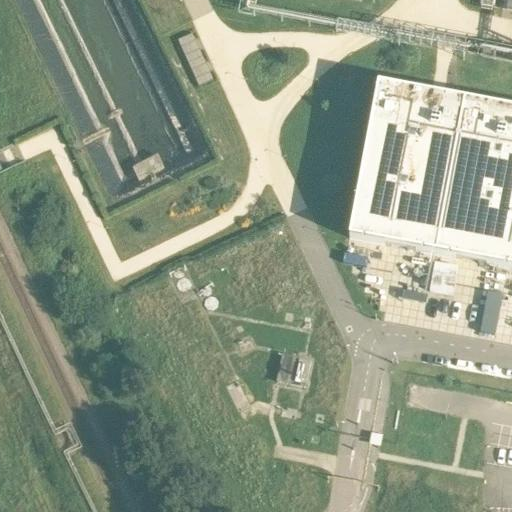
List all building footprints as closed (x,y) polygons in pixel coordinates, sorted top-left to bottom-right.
[(464,98),(379,82),(350,241),(434,256),(464,98)] [(511,107),(464,98),(434,256),(511,270),(511,107)] [(138,176),(164,168),(160,157),(135,165),(138,176)] [(277,384),(290,387),(296,360),(283,357),(277,384)] [(311,363),(296,360),(290,387),(305,390),(311,363)]
